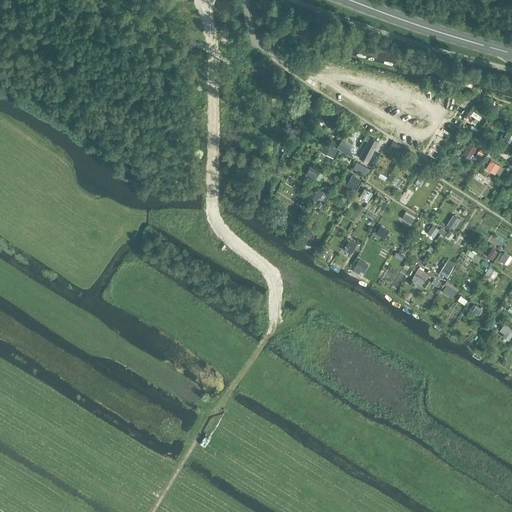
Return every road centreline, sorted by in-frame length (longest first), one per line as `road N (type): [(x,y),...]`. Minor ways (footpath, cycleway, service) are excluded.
road 1 (track): [(154,511),(249,363),(300,315),(306,292),(278,267),(148,217)]
road 2 (primary): [(511,53),(350,0)]
